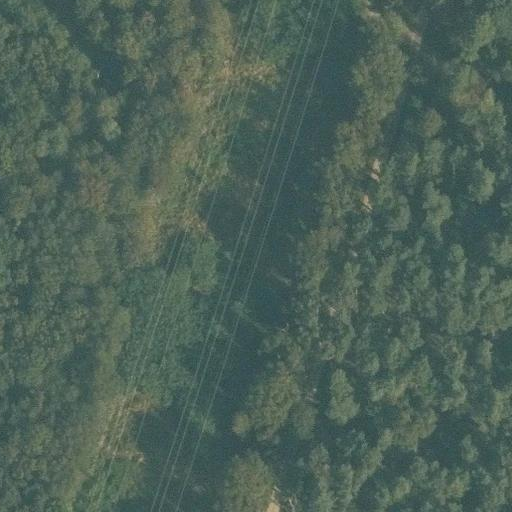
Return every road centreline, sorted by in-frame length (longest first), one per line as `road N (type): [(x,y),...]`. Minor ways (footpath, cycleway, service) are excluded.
road 1 (track): [(261,511),(422,0)]
road 2 (track): [(511,447),(302,382)]
